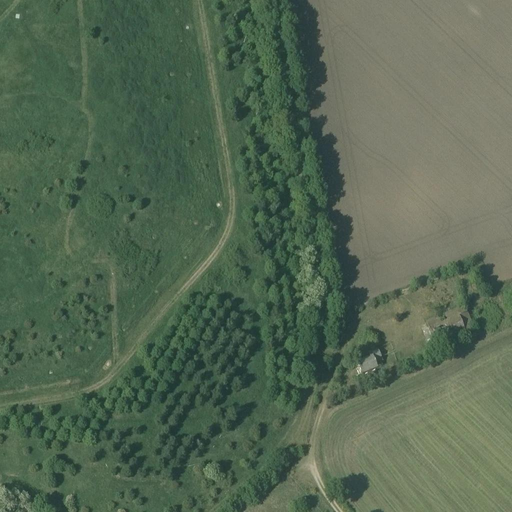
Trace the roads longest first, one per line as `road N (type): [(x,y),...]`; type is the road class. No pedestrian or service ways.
road 1 (track): [(200,0),(230,212),(213,252),(101,382),(0,409)]
road 2 (track): [(325,373),(310,477),(338,511)]
